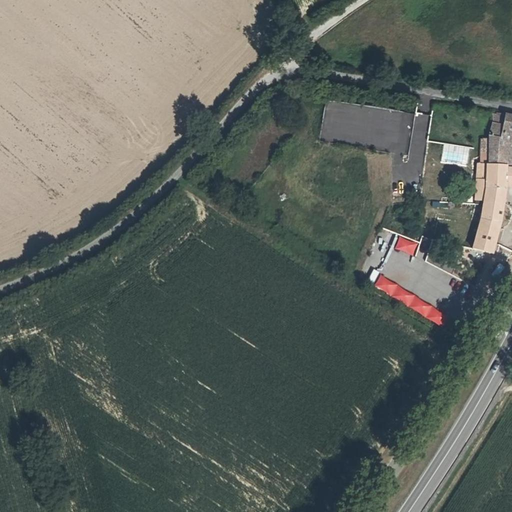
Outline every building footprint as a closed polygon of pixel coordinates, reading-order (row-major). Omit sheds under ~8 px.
[(511,116),(497,113),(497,115),(492,114),(489,136),(489,139),(488,161),(488,163),(488,164),(505,165),(505,167),(511,168),(511,164),(510,164),(505,163),(506,141),(511,142),(511,141),(511,116)] [(488,161),(489,139),(481,139),(480,161),(488,161)] [(505,188),(505,184),(505,167),(505,165),(488,164),(488,163),(486,163),(486,164),(477,163),(476,180),(485,181),(484,199),(484,201),(472,248),(490,254),(499,222),(495,221),(498,206),(503,207),(505,188)] [(484,199),(485,181),(476,180),(475,198),(484,199)] [(507,244),(510,230),(503,228),(500,243),(507,244)] [(399,235),(394,248),(412,255),(417,243),(399,235)] [(430,248),(425,263),(450,271),(455,256),(430,248)] [(379,275),(372,287),(443,326),(449,315),(379,275)]
